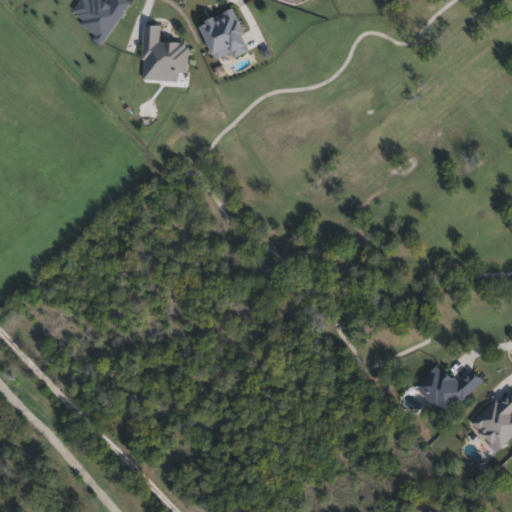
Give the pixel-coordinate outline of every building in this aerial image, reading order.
[(102,0),(109,5),(112,0),(131,0),(133,1),(101,47),(93,41),(96,36),(82,25),(85,21),(77,15),(78,13),(74,10),(81,0),(102,0)] [(211,52),(216,58),(221,58),(234,52),(236,59),(250,52),(235,22),(239,20),(233,7),(198,24),(211,52)] [(143,24),(161,25),(161,41),(189,42),(188,70),(179,70),(178,82),(141,81),(143,24)] [(471,369),(483,381),(446,417),(416,386),(436,367),(447,378),(452,374),(459,381),(471,369)] [(500,406),(511,393),(511,440),(502,451),(494,443),(496,440),(487,430),(484,433),(473,423),(495,401),(500,406)]
